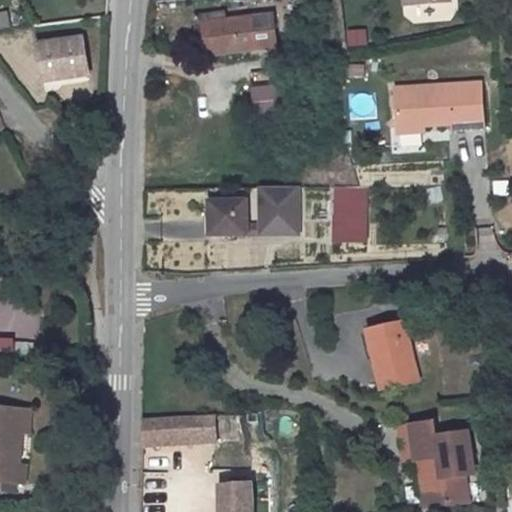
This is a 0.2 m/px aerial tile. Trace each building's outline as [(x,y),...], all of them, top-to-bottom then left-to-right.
[(408,0),(410,9),(450,3),(449,0),(408,0)] [(199,58),(276,48),(270,8),(194,18),(199,58)] [(361,31),(341,32),(342,46),(362,44),(361,31)] [(75,39),(33,45),(38,81),(81,75),(75,39)] [(281,85),(247,85),(246,113),(281,114),(281,85)] [(477,90),(385,91),(385,128),(443,128),(443,135),(476,135),(477,90)] [(369,185),(337,186),(337,221),(369,221),(369,185)] [(250,200),(213,201),(213,236),(250,236),(301,236),(300,186),(262,187),(262,225),(250,225),(250,200)] [(429,386),(416,326),(376,334),(389,395),(429,386)] [(0,337),(0,349),(9,350),(9,337),(0,337)] [(0,479),(27,482),(29,463),(19,462),(24,413),(15,412),(17,391),(0,389),(0,479)] [(24,413),(19,462),(29,463),(36,392),(17,391),(15,412),(24,413)] [(214,419),(144,422),(144,449),(216,445),(214,419)] [(432,427),(400,433),(405,467),(430,467),(430,478),(423,478),(425,501),(464,494),(462,472),(469,470),(463,436),(434,439),(432,427)] [(253,511),(253,486),(224,486),(224,511),(253,511)]
